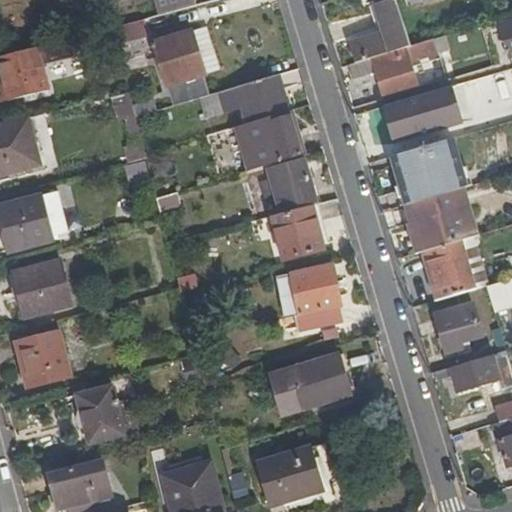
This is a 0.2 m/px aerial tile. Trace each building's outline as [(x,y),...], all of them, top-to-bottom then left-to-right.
[(145,2),(143,0),(118,0),(121,9),(145,2)] [(156,16),(181,10),(178,0),(154,7),(156,16)] [(349,45),(354,64),(409,48),(394,0),(372,0),(374,5),(373,6),(382,36),(349,45)] [(141,21),(112,29),(116,46),(146,37),(141,21)] [(493,44),(499,66),(510,63),(509,58),(511,56),(511,22),(499,27),(504,41),(493,44)] [(189,33),(203,76),(219,71),(205,28),(189,33)] [(202,99),(207,97),(201,76),(203,76),(189,33),(153,44),(172,107),(202,99)] [(354,64),(347,66),(351,80),(375,73),(383,98),(415,89),(407,63),(447,51),(443,38),(409,48),(354,64)] [(62,41),(42,46),(34,48),(34,49),(0,58),(0,76),(0,78),(7,102),(46,92),(37,57),(65,50),(62,41)] [(53,64),(56,78),(83,73),(79,58),(53,64)] [(287,109),(277,77),(207,97),(202,99),(208,120),(242,110),(245,121),(287,109)] [(446,89),(431,93),(438,115),(452,110),(446,89)] [(132,146),(141,143),(135,118),(133,107),(129,93),(111,98),(117,121),(125,119),(132,146)] [(425,95),(384,108),(395,146),(416,139),(410,117),(429,111),(425,95)] [(135,118),(155,112),(152,101),(133,107),(135,118)] [(253,172),(303,157),(290,117),(281,120),(280,116),(239,127),(253,172)] [(0,126),(0,175),(24,170),(11,124),(0,126)] [(392,158),(406,205),(465,188),(467,188),(452,140),(392,158)] [(146,159),(145,154),(141,143),(132,146),(125,148),(129,164),(146,159)] [(317,206),(307,173),(303,161),(270,172),(283,215),(312,207),(317,206)] [(317,206),(321,205),(310,172),(307,173),(317,206)] [(406,205),(412,224),(466,208),(471,207),(465,188),(406,205)] [(181,207),(178,193),(157,199),(160,212),(181,207)] [(52,242),(40,197),(0,207),(0,221),(8,253),(52,242)] [(312,207),(324,250),(327,250),(316,206),(312,207)] [(324,250),(312,207),(283,215),(270,218),(281,261),(324,250)] [(466,208),(476,237),(480,235),(471,207),(466,208)] [(412,224),(420,253),(476,237),(466,208),(412,224)] [(0,221),(0,245),(2,254),(8,253),(0,221)] [(407,225),(415,255),(420,253),(412,224),(407,225)] [(437,301),(475,289),(460,243),(423,254),(437,301)] [(72,307),(59,263),(15,274),(15,272),(12,272),(25,322),(27,321),(27,319),(72,307)] [(344,322),(332,265),(277,277),(285,319),(294,316),(298,331),(344,322)] [(5,274),(18,323),(25,322),(12,272),(5,274)] [(511,278),(487,286),(494,310),(511,304),(511,278)] [(188,321),(181,292),(180,289),(169,293),(177,324),(188,321)] [(481,335),(472,305),(435,316),(445,353),(463,349),(461,341),(481,335)] [(177,324),(186,358),(197,356),(188,321),(177,324)] [(70,378),(58,332),(15,343),(26,389),(70,378)] [(511,373),(506,351),(493,354),(494,357),(451,370),(457,391),(500,378),(504,388),(511,385),(511,373)] [(351,396),(340,356),(271,376),(277,399),(301,392),(306,408),(351,396)] [(88,445),(124,435),(111,387),(75,396),(88,445)] [(511,401),(493,407),(498,424),(511,419),(511,401)] [(511,419),(498,424),(493,425),(505,468),(511,465),(511,419)] [(323,491),(310,449),(256,466),(268,507),(323,491)] [(68,509),(68,511),(100,511),(97,501),(112,497),(102,461),(49,475),(58,511),(57,511),(59,511),(68,509)] [(222,511),(210,463),(160,478),(170,511),(222,511)] [(244,472),(231,477),(239,500),(252,496),(244,472)]
